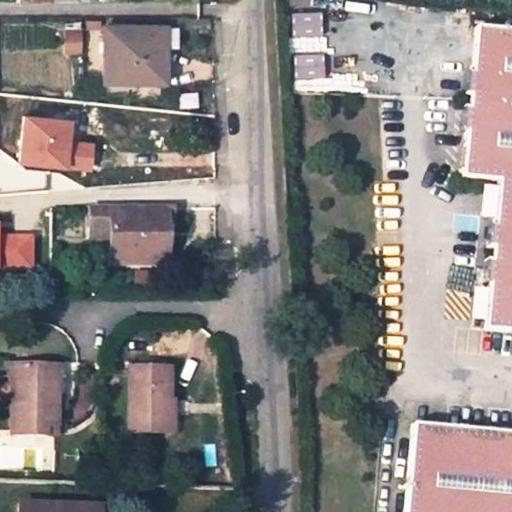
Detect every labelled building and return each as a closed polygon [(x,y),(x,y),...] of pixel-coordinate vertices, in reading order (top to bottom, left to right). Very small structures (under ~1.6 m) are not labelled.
[(321,36),(320,11),(292,12),(293,37),(321,36)] [(162,82),(162,27),(103,27),(103,82),(162,82)] [(511,33),(478,31),(474,75),(469,74),(467,98),(472,98),(471,110),(467,110),(465,133),(470,133),(466,177),(503,181),(499,229),(493,228),(491,250),(498,251),(497,262),(490,262),(488,285),(494,286),(490,330),(511,331),(511,33)] [(296,76),(324,74),(323,53),(294,55),(296,76)] [(88,209),(88,240),(108,239),(108,264),(164,264),(163,209),(88,209)] [(0,275),(29,275),(29,244),(0,243),(0,275)] [(5,366),(4,396),(12,396),(12,366),(5,366)] [(52,426),(55,367),(12,366),(12,396),(11,435),(44,436),(44,426),(52,426)] [(166,434),(167,369),(126,369),(126,434),(166,434)] [(511,511),(511,432),(420,424),(411,511),(511,511)] [(52,436),(52,426),(44,426),(44,436),(52,436)]
